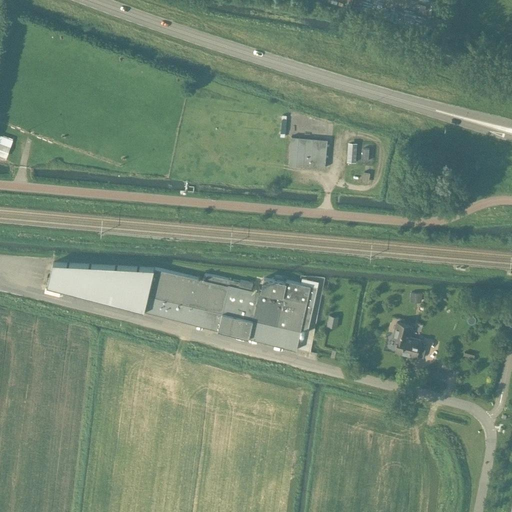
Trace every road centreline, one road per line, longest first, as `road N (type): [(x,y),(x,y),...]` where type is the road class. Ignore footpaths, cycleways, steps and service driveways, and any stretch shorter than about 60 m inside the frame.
road 1 (unclassified): [(477,511),(490,437),(469,408),(0,288)]
road 2 (unclassified): [(511,201),(419,224),(0,184)]
road 3 (primary): [(495,127),(88,0)]
road 4 (residential): [(61,336),(353,410),(336,481)]
road 5 (residential): [(176,511),(220,484),(336,481)]
